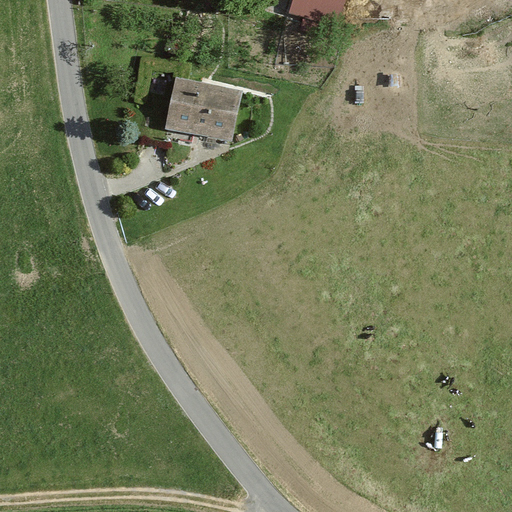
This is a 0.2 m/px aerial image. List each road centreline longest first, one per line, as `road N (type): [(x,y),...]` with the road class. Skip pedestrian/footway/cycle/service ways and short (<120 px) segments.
road 1 (unclassified): [(265,497),(135,309),(91,188),(60,0)]
road 2 (track): [(0,498),(145,490),(260,511)]
